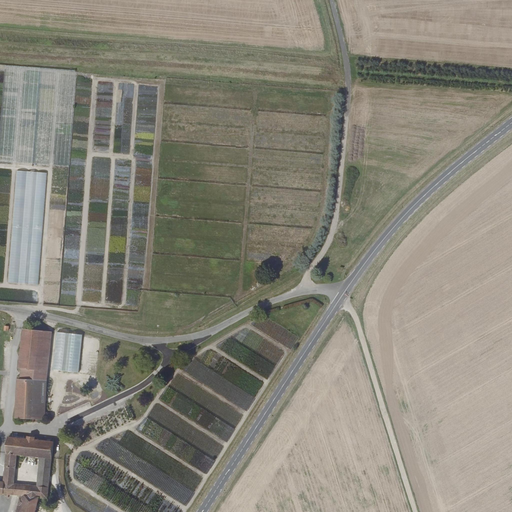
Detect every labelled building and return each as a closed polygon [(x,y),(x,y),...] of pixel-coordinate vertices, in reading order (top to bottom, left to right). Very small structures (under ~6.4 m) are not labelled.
[(39,284),(45,172),(15,170),(9,283),(39,284)] [(24,330),(19,369),(23,369),(22,377),(19,377),(15,415),(43,418),(46,383),(32,381),(38,332),(24,330)] [(38,332),(32,381),(46,383),(51,333),(38,332)] [(125,397),(76,423),(87,443),(135,417),(125,397)] [(9,436),(4,482),(3,496),(22,498),(23,499),(19,511),(37,511),(40,501),(46,501),(54,442),(9,436)] [(75,460),(87,466),(90,460),(78,454),(75,460)] [(205,474),(214,462),(205,456),(204,458),(199,455),(192,464),(205,474)]
